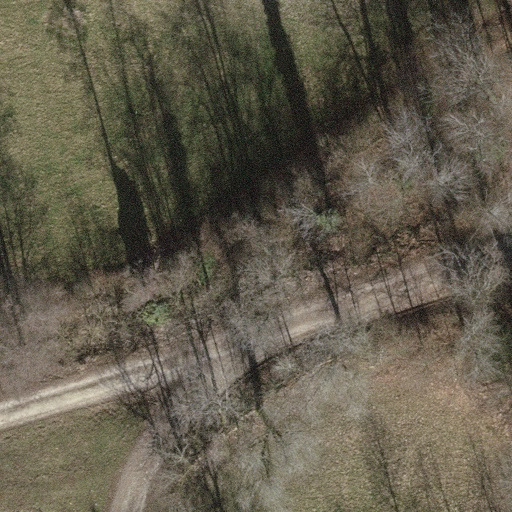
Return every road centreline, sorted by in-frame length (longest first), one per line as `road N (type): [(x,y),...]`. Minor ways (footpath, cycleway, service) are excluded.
road 1 (track): [(511,242),(191,361),(0,416)]
road 2 (track): [(191,361),(129,511)]
